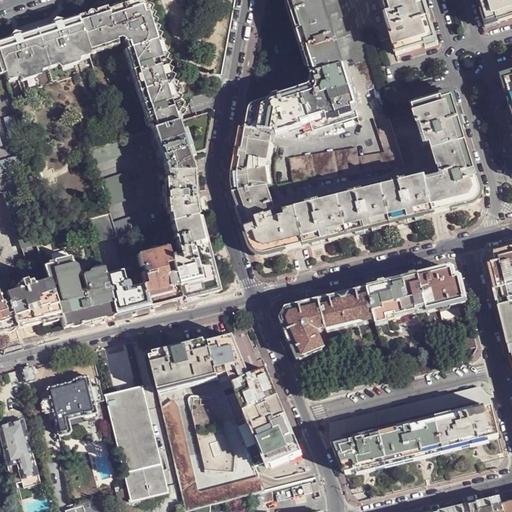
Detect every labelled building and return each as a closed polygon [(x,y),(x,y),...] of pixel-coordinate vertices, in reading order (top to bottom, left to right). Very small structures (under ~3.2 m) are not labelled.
[(150,130),(152,129),(177,122),(179,121),(178,117),(182,117),(184,112),(179,109),(182,105),(177,103),(175,96),(178,91),(173,88),(175,84),(171,82),(173,77),(169,75),(171,70),(167,68),(169,63),(164,61),(162,53),(164,49),(160,47),(162,42),(158,40),(156,39),(154,40),(154,36),(156,33),(158,28),(154,26),(153,25),(150,26),(149,23),(151,19),(154,14),(149,12),(151,7),(147,5),(143,6),(140,0),(129,0),(119,3),(120,6),(113,8),(106,10),(105,7),(94,11),(95,14),(93,14),(92,13),(90,12),(88,12),(86,14),(86,17),(84,17),(83,14),(76,17),(88,52),(88,54),(117,45),(115,37),(121,35),(121,36),(122,35),(124,39),(122,42),(125,43),(127,50),(123,51),(147,127),(149,127),(150,130)] [(310,75),(314,77),(342,68),(342,67),(341,67),(335,46),(337,45),(334,35),(331,36),(321,2),(324,1),(323,0),(286,0),(297,30),(310,75)] [(342,67),(371,59),(362,32),(352,0),(323,0),(324,1),(321,2),(331,36),(334,35),(337,45),(335,46),(341,67),(342,67)] [(381,0),(352,0),(362,32),(373,28),(378,42),(379,42),(390,39),(390,37),(393,36),(381,0)] [(390,39),(395,55),(425,46),(424,44),(434,41),(424,9),(421,0),(381,0),(393,36),(390,37),(390,39)] [(511,0),(478,0),(486,25),(496,22),(496,24),(511,19),(511,0)] [(15,74),(16,78),(36,71),(35,68),(57,61),(58,64),(78,58),(77,55),(88,52),(76,17),(64,20),(49,25),(22,34),(8,38),(0,40),(0,65),(3,75),(4,77),(15,74)] [(357,118),(359,123),(373,118),(387,114),(380,89),(371,59),(342,67),(342,68),(355,108),(358,117),(357,118)] [(35,68),(36,71),(58,64),(57,61),(35,68)] [(299,90),(309,122),(355,108),(342,68),(314,77),(310,75),(311,78),(311,81),(310,85),(307,87),(299,90)] [(36,71),(16,78),(21,82),(35,77),(36,71)] [(245,130),(272,136),(272,134),(309,122),(299,90),(272,99),(256,103),(254,104),(251,106),(248,110),(245,130)] [(426,187),(433,216),(470,207),(475,204),(478,200),(480,196),(480,191),(451,99),(442,101),(441,99),(412,108),(416,121),(417,126),(420,125),(427,147),(430,146),(437,169),(441,168),(445,181),(426,187)] [(358,117),(355,108),(309,122),(312,131),(357,118),(358,117)] [(388,115),(392,128),(416,121),(412,108),(388,115)] [(24,140),(16,115),(3,119),(11,143),(24,140)] [(388,115),(373,119),(384,154),(389,169),(404,167),(396,141),(392,128),(388,115)] [(161,157),(164,166),(178,162),(178,163),(189,160),(177,122),(152,129),(158,150),(157,150),(160,158),(161,157)] [(417,126),(424,148),(427,147),(420,125),(417,126)] [(231,189),(232,194),(266,188),(269,188),(269,187),(266,168),(272,136),(245,130),(240,129),(239,138),(237,138),(231,174),(230,183),(231,189)] [(135,151),(130,136),(115,141),(87,149),(93,165),(135,151)] [(396,141),(404,167),(413,164),(405,139),(396,141)] [(434,170),(437,169),(430,146),(427,147),(434,170)] [(389,169),(384,154),(358,158),(356,149),(289,160),(293,184),(305,182),(305,183),(369,173),(389,169)] [(0,175),(11,172),(29,167),(32,166),(28,153),(0,161),(0,175)] [(186,172),(193,172),(189,160),(178,163),(178,162),(164,166),(166,173),(186,172)] [(11,172),(18,192),(34,186),(29,167),(11,172)] [(0,193),(3,194),(25,260),(27,259),(39,255),(32,233),(18,192),(11,172),(0,175),(0,193)] [(98,182),(107,206),(136,197),(128,172),(98,182)] [(169,215),(170,223),(196,216),(196,208),(197,208),(195,195),(194,179),(193,179),(186,180),(186,172),(166,173),(166,180),(164,180),(165,191),(160,192),(161,204),(166,203),(167,215),(169,215)] [(337,199),(338,202),(425,181),(424,178),(337,199)] [(393,226),(433,216),(426,187),(425,181),(338,202),(346,237),(387,227),(393,226)] [(260,257),(265,257),(346,237),(338,202),(295,213),(284,215),(285,220),(274,223),(270,212),(273,211),(266,188),(232,194),(251,250),(252,251),(255,255),(260,257)] [(295,209),(295,213),(338,202),(337,199),(295,209)] [(131,232),(152,227),(147,212),(112,223),(117,236),(131,232)] [(177,286),(180,300),(185,298),(219,289),(200,215),(196,216),(198,226),(199,226),(201,234),(202,241),(203,242),(204,249),(205,250),(206,256),(207,257),(208,264),(209,265),(210,272),(210,273),(209,273),(199,276),(200,280),(177,286)] [(173,274),(177,286),(200,280),(199,276),(196,277),(184,229),(197,226),(198,226),(196,216),(170,223),(169,223),(172,238),(164,240),(166,249),(170,264),(173,274)] [(117,236),(112,223),(112,221),(91,227),(95,242),(116,236),(117,236)] [(184,229),(196,277),(199,276),(209,273),(209,272),(210,272),(209,265),(207,265),(208,264),(207,257),(205,258),(205,257),(206,256),(205,250),(203,250),(203,249),(204,249),(203,242),(201,242),(202,241),(201,234),(199,235),(199,234),(201,234),(199,226),(197,227),(197,226),(184,229)] [(141,286),(148,307),(180,300),(177,286),(173,274),(166,276),(164,266),(170,264),(166,249),(137,257),(131,232),(117,236),(116,236),(125,271),(130,270),(130,271),(143,268),(145,276),(143,276),(145,285),(141,286)] [(488,265),(498,307),(511,303),(511,247),(494,252),(494,254),(497,253),(503,251),(505,261),(499,262),(497,263),(492,264),(488,265)] [(497,253),(499,262),(505,261),(503,251),(497,253)] [(60,319),(63,328),(75,325),(81,324),(88,322),(93,321),(85,290),(78,292),(74,278),(76,274),(75,267),(70,265),(69,257),(51,262),(52,264),(43,266),(47,280),(49,285),(55,284),(59,301),(55,302),(60,319)] [(85,290),(93,321),(114,316),(107,289),(104,290),(103,286),(106,285),(104,276),(102,268),(100,268),(98,267),(92,269),(90,271),(88,272),(89,274),(82,276),(85,290)] [(426,308),(427,312),(466,303),(460,278),(458,277),(454,277),(453,274),(447,269),(418,276),(426,308)] [(130,284),(131,289),(134,288),(131,274),(130,271),(130,270),(125,271),(123,271),(126,281),(128,282),(130,284)] [(107,289),(114,316),(122,314),(148,307),(141,286),(134,288),(131,289),(130,284),(128,282),(126,281),(123,271),(112,274),(104,276),(106,285),(107,289)] [(131,274),(134,288),(141,286),(139,277),(137,272),(131,274)] [(376,321),(377,326),(389,323),(387,318),(395,316),(395,318),(418,312),(417,310),(426,308),(418,276),(367,289),(376,321)] [(40,324),(60,319),(55,302),(49,285),(47,280),(26,287),(20,289),(11,292),(23,328),(40,324)] [(20,289),(26,287),(24,281),(23,281),(18,283),(20,289)] [(220,292),(219,289),(185,298),(180,300),(180,302),(220,292)] [(280,320),(297,360),(325,349),(318,332),(326,330),(326,331),(338,328),(338,327),(363,320),(364,324),(376,321),(367,289),(286,309),(280,320)] [(6,301),(16,330),(23,328),(11,292),(4,294),(6,301)] [(0,334),(16,330),(6,301),(0,303),(0,334)] [(511,303),(498,307),(508,346),(511,344),(511,303)] [(458,338),(462,351),(477,347),(474,334),(458,338)] [(234,338),(209,343),(218,375),(230,371),(268,462),(270,467),(302,455),(268,371),(251,378),(234,338)] [(161,355),(206,344),(205,342),(153,354),(153,357),(161,355)] [(157,383),(159,392),(170,389),(218,377),(218,375),(209,343),(206,344),(161,355),(153,357),(151,358),(157,383)] [(22,369),(26,384),(37,381),(33,367),(22,369)] [(381,381),(390,378),(388,368),(378,371),(381,381)] [(218,375),(218,377),(219,379),(255,467),(268,462),(230,371),(218,375)] [(60,435),(62,437),(72,434),(74,431),(74,430),(71,421),(83,418),(84,420),(85,421),(87,421),(97,418),(98,417),(99,414),(92,388),(90,377),(88,377),(87,375),(76,378),(77,380),(75,380),(75,382),(49,388),(51,399),(44,401),(44,402),(42,404),(44,413),(46,413),(47,415),(49,414),(51,422),(57,420),(60,435)] [(160,395),(187,511),(197,508),(206,506),(211,505),(265,491),(261,481),(259,477),(257,472),(255,467),(219,379),(218,377),(170,389),(159,392),(160,395)] [(90,433),(92,434),(100,432),(102,430),(102,427),(105,426),(105,424),(106,423),(109,422),(103,402),(104,401),(101,386),(92,388),(99,414),(98,417),(97,418),(87,421),(85,421),(84,420),(83,418),(71,421),(74,430),(83,428),(85,428),(87,431),(88,430),(90,433)] [(131,502),(131,503),(143,500),(170,493),(169,493),(143,388),(144,388),(144,387),(137,388),(135,389),(117,393),(116,394),(106,396),(106,397),(107,397),(129,489),(132,501),(131,502)] [(476,401),(477,408),(484,406),(485,407),(492,405),(490,396),(480,387),(432,399),(435,411),(476,401)] [(377,413),(380,425),(433,411),(431,399),(377,413)] [(485,409),(436,421),(443,451),(470,444),(471,448),(489,443),(489,440),(499,437),(493,407),(485,409)] [(331,437),(334,443),(344,440),(342,434),(378,425),(375,413),(331,424),(331,428),(331,437)] [(24,420),(0,426),(0,435),(8,467),(17,464),(21,480),(38,476),(24,420)] [(414,458),(415,462),(433,457),(432,454),(443,451),(436,421),(381,435),(388,464),(414,458)] [(357,472),(358,475),(376,471),(375,467),(388,464),(381,435),(357,441),(356,437),(344,440),(344,441),(334,443),(332,443),(343,472),(345,471),(346,474),(357,472)] [(261,481),(274,478),(265,476),(257,472),(259,477),(261,481)] [(265,491),(300,482),(298,473),(281,478),(274,478),(261,481),(265,491)] [(21,480),(23,489),(40,485),(38,476),(21,480)] [(311,483),(303,484),(305,494),(313,492),(311,483)] [(117,495),(119,506),(131,503),(131,502),(132,501),(129,489),(119,492),(116,492),(117,495)] [(109,511),(105,497),(76,504),(78,511),(109,511)] [(503,511),(502,506),(500,498),(443,511),(503,511)] [(511,511),(511,503),(502,506),(503,511),(511,511)]
